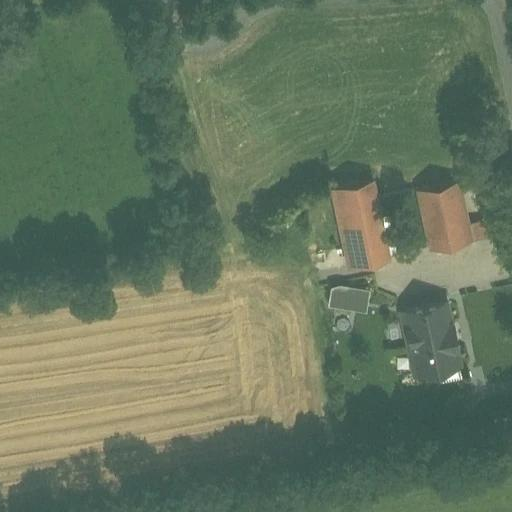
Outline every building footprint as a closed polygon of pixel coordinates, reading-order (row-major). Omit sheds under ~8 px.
[(373,177),(332,185),(349,265),(390,257),(373,177)] [(459,179),(418,187),(431,248),(472,239),(465,207),(459,179)] [(478,204),(465,207),(472,239),(485,236),(478,204)] [(351,290),(331,286),(328,304),(348,307),(351,290)] [(443,289),(396,300),(415,386),(462,376),(443,289)]
